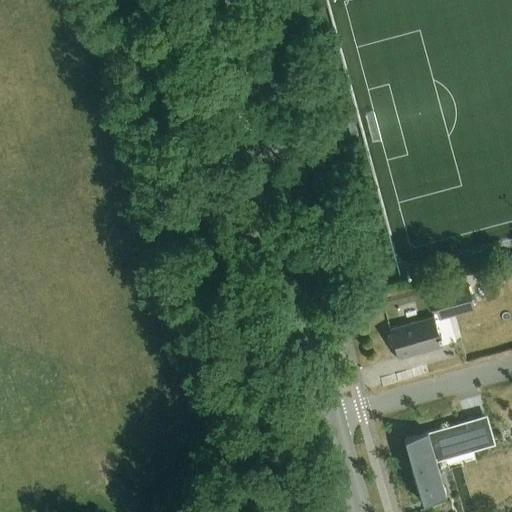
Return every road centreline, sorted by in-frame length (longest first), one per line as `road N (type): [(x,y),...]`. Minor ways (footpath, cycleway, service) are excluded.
road 1 (secondary): [(334,420),(222,0)]
road 2 (residential): [(334,420),(511,366)]
